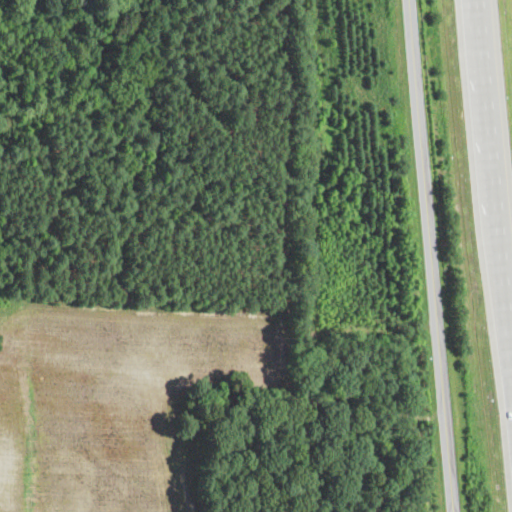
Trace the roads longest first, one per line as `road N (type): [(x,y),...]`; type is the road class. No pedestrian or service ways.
road 1 (residential): [(454,511),(410,0)]
road 2 (motorway): [(480,0),(511,332)]
